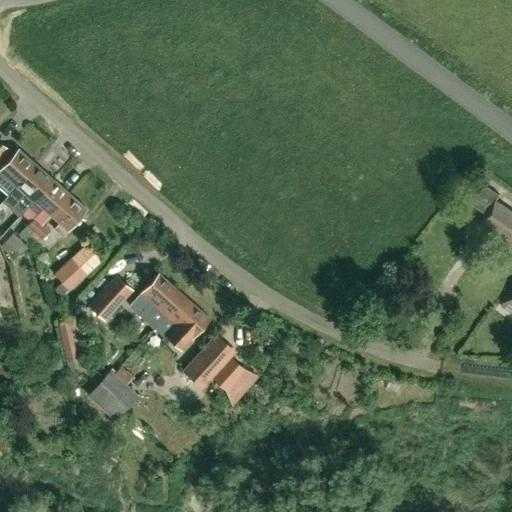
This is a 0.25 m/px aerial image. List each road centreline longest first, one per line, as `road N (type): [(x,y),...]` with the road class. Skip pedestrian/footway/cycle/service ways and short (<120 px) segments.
road 1 (unclassified): [(0,68),(247,281),(312,319),(438,366)]
road 2 (unclassified): [(511,132),(339,0)]
